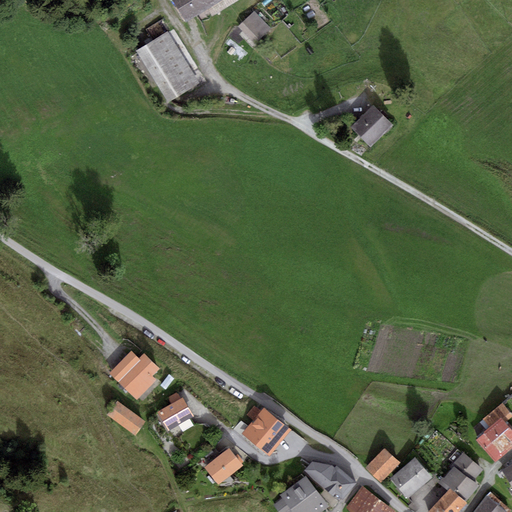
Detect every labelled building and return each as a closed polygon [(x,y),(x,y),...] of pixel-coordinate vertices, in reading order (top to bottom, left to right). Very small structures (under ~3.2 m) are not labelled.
[(171,0),(185,21),(206,8),(219,0),(171,0)] [(219,0),(206,8),(211,17),(239,0),(219,0)] [(254,11),(238,26),(255,44),(271,28),(263,21),(266,18),(260,12),(257,15),(254,11)] [(167,31),(135,50),(167,103),(199,84),(167,31)] [(373,105),(350,127),(370,147),(393,125),(373,105)] [(116,381),(139,358),(131,351),(109,373),(116,381)] [(139,358),(116,381),(132,396),(152,376),(159,368),(144,353),(139,358)] [(156,380),(152,376),(132,396),(136,400),(156,380)] [(172,404),(157,412),(168,431),(179,425),(182,432),(194,426),(189,418),(193,416),(182,397),(180,398),(177,392),(168,397),(172,404)] [(145,421),(117,401),(107,415),(135,436),(145,421)] [(490,427),(475,440),(495,463),(511,448),(511,444),(511,443),(511,429),(505,422),(511,415),(502,403),(484,419),(490,427)] [(291,429),(264,407),(242,434),(269,456),(291,429)] [(205,466),(204,467),(218,485),(243,465),(242,463),(243,462),(237,454),(235,456),(229,448),(218,456),(213,450),(200,460),(205,466)] [(384,448),(365,468),(381,483),(400,463),(384,448)] [(447,490),(450,488),(465,502),(480,485),(474,481),(483,470),(463,452),(462,454),(457,449),(450,457),(455,461),(452,465),(454,466),(444,478),(442,477),(438,483),(447,490)] [(414,457),(389,479),(407,499),(432,478),(414,457)] [(335,467),(332,465),(312,462),(304,470),(338,501),(341,498),(342,499),(357,483),(336,465),(335,467)] [(511,463),(501,470),(511,486),(511,463)] [(305,476),(281,496),(283,498),(273,506),(278,511),(320,511),(328,506),(305,476)] [(395,511),(396,511),(363,486),(347,508),(350,511),(395,511)] [(447,490),(427,511),(458,511),(466,503),(465,502),(450,488),(447,490)] [(489,492),(473,511),(510,511),(511,510),(489,492)]
